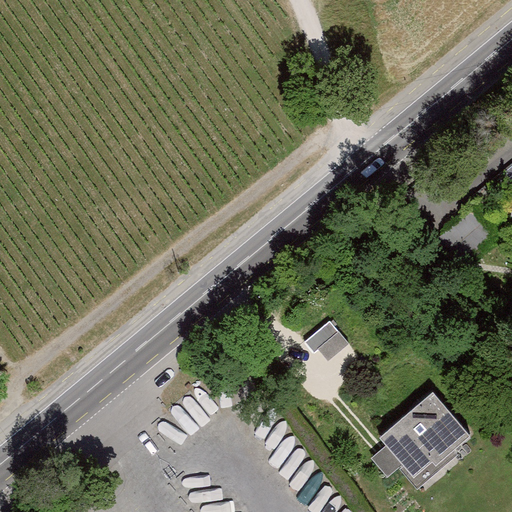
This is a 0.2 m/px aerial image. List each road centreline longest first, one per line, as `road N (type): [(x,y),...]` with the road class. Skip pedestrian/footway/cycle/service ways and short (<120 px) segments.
road 1 (primary): [(0,465),(511,39)]
road 2 (track): [(297,0),(355,137),(372,155)]
